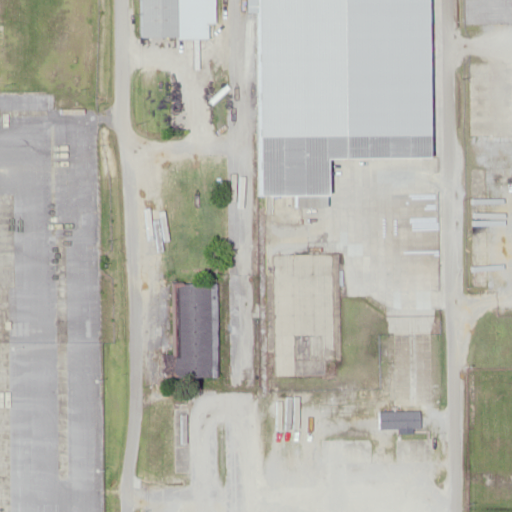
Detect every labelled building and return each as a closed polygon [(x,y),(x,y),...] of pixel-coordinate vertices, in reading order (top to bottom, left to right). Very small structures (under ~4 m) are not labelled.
[(133,0),(134,36),(205,36),(205,23),(207,23),(206,0),(133,0)] [(425,159),(425,0),(246,0),(246,201),(320,201),(320,159),(425,159)] [(511,95),(511,81),(502,81),(502,96),(511,95)] [(168,283),(168,376),(213,376),(213,283),(168,283)] [(511,378),(502,378),(502,394),(511,394),(511,378)]
